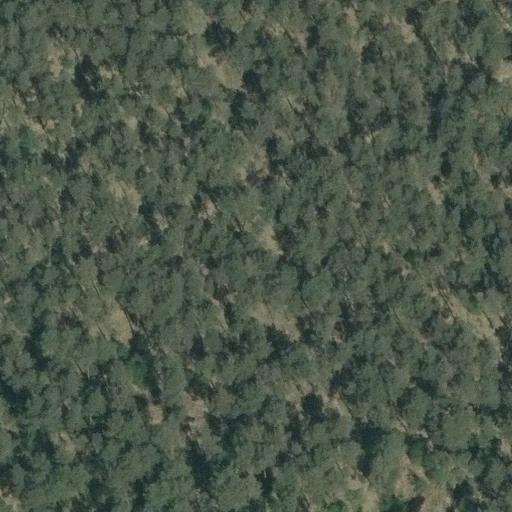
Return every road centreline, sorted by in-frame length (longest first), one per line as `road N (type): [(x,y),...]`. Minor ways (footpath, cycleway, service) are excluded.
road 1 (track): [(511,78),(0,310)]
road 2 (track): [(372,511),(185,0)]
